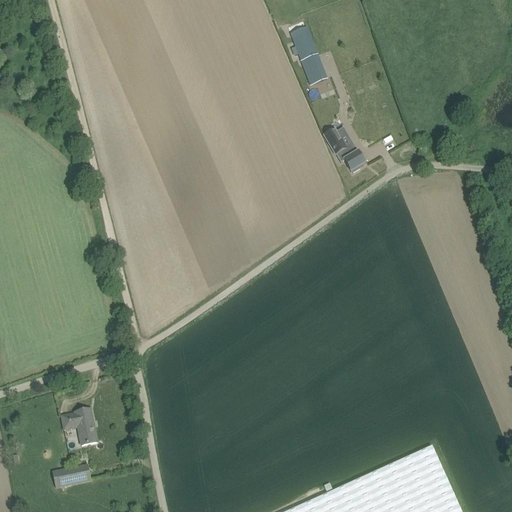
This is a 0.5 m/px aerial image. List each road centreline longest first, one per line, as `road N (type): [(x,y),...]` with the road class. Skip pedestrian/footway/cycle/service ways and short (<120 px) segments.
road 1 (track): [(511,171),(407,169),(190,320),(113,362),(0,399)]
road 2 (track): [(54,0),(130,295),(163,511)]
